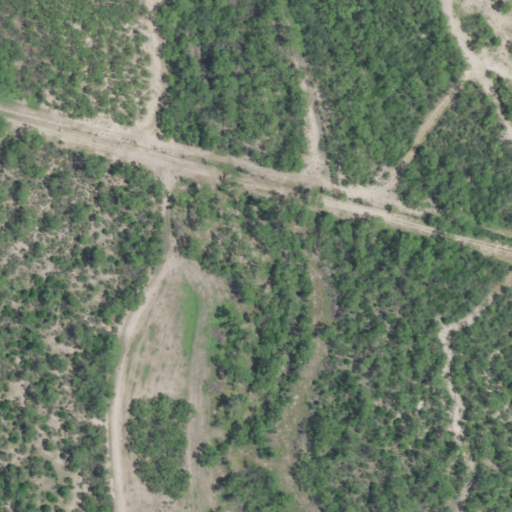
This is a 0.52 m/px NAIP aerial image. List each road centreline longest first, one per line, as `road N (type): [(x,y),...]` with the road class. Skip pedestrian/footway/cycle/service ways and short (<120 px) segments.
road 1 (track): [(0,111),(191,134),(477,206),(511,207)]
road 2 (track): [(438,0),(461,57),(511,129)]
road 3 (track): [(161,0),(191,134)]
